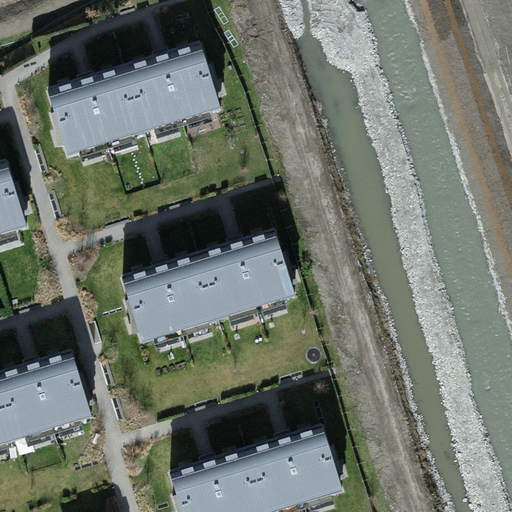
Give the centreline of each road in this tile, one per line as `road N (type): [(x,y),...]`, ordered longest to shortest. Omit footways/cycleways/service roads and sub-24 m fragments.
road 1 (track): [(412,511),(264,0)]
road 2 (residential): [(511,254),(435,0)]
